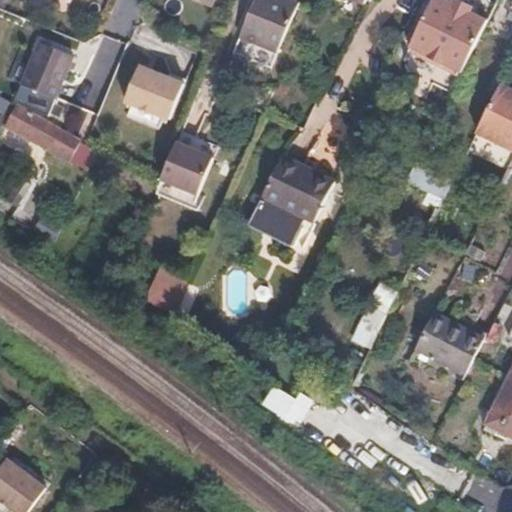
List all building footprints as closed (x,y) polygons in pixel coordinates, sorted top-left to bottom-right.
[(256,0),(239,38),(253,44),(277,55),(300,5),(289,0),(256,0)] [(461,72),(487,20),(470,12),(472,7),(457,0),(453,0),(452,4),(444,0),(433,0),(411,47),(461,72)] [(56,98),(75,55),(40,40),(22,84),(56,98)] [(169,117),(184,81),(140,64),(126,101),(169,117)] [(511,91),(499,85),(475,133),(511,150),(511,91)] [(59,135),(8,106),(0,119),(0,138),(1,139),(6,131),(42,152),(44,149),(49,152),(59,135)] [(68,168),(80,146),(59,135),(49,152),(51,154),(49,157),(68,168)] [(158,182),(188,196),(193,198),(209,161),(173,146),(158,182)] [(291,244),(294,239),(301,224),(309,229),(333,179),(282,153),(247,222),(291,244)] [(426,161),(412,181),(444,202),(457,182),(426,161)] [(42,213),(35,229),(55,238),(62,223),(42,213)] [(172,315),(187,281),(161,264),(160,265),(158,265),(144,296),(172,315)] [(377,351),(397,288),(377,282),(357,345),(377,351)] [(465,377),(484,340),(436,315),(416,352),(465,377)] [(511,434),(511,375),(489,422),(511,434)] [(301,428),(315,405),(280,382),(266,405),(301,428)] [(28,511),(47,487),(9,459),(0,470),(0,498),(18,511),(28,511)]
